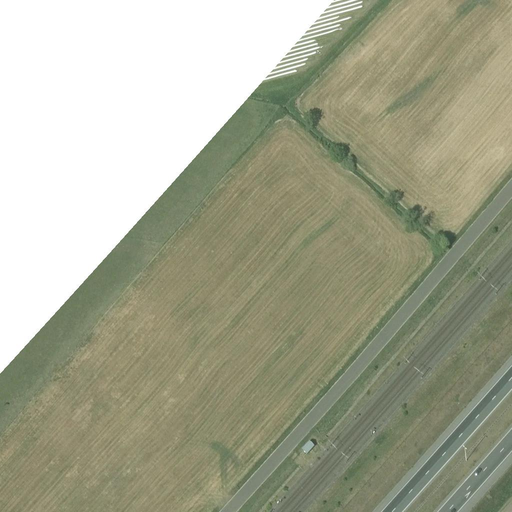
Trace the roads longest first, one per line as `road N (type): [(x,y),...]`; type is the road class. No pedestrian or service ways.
road 1 (unclassified): [(225,511),(511,188)]
road 2 (motorway): [(511,377),(390,511)]
